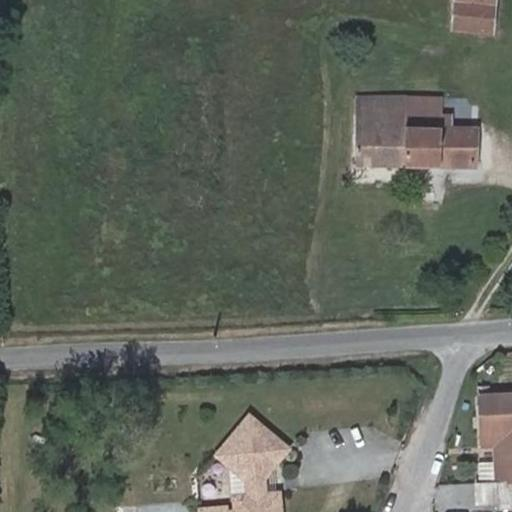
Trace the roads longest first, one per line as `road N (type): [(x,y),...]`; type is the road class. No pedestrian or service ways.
road 1 (unclassified): [(0,353),(460,334)]
road 2 (residential): [(460,334),(406,511)]
